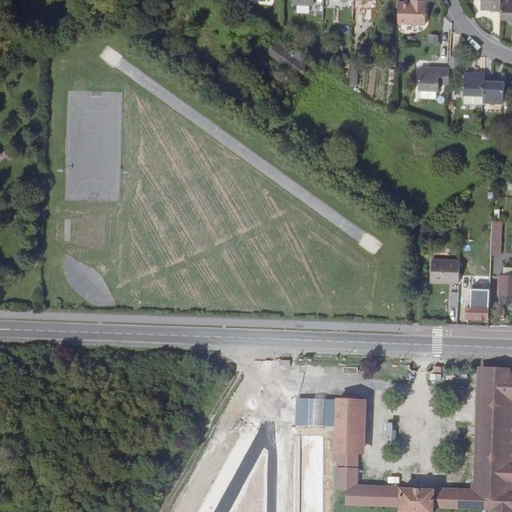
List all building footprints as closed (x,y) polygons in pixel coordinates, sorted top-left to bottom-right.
[(401,1),(400,23),(427,25),(429,0),(421,0),(418,0),(418,2),(414,2),(401,1)] [(502,16),(503,2),(503,0),(483,0),(483,13),(493,13),(493,16),(502,16)] [(511,2),(503,2),(502,16),(502,23),(511,23),(511,26),(511,25),(511,2)] [(429,34),(428,43),(438,43),(439,35),(429,34)] [(295,80),(304,68),(269,43),(261,54),(295,80)] [(441,88),(450,89),(451,71),(431,70),(431,74),(421,73),(420,93),(441,94),(441,88)] [(465,98),(485,98),(486,81),(486,76),(476,76),(476,79),(467,78),(465,98)] [(496,85),(496,82),(486,81),(485,98),(485,102),(504,103),(506,85),(496,85)] [(502,247),(504,222),(494,221),(493,246),(502,247)] [(502,254),(502,247),(493,246),(493,254),(502,254)] [(433,280),(461,281),(462,259),(434,258),(433,280)] [(511,274),(506,275),(502,274),(501,293),(511,293),(511,274)] [(469,304),(469,316),(490,317),(491,306),(481,305),(482,292),(474,291),(473,305),(469,304)] [(511,511),(511,371),(483,370),(479,494),(352,489),(352,454),(358,454),(359,402),(329,401),(328,458),(330,458),(330,490),(339,489),(339,504),(392,506),(392,511),(436,511),(437,507),(492,509),(491,511),(511,511)] [(386,442),(394,442),(395,424),(387,424),(386,442)]
